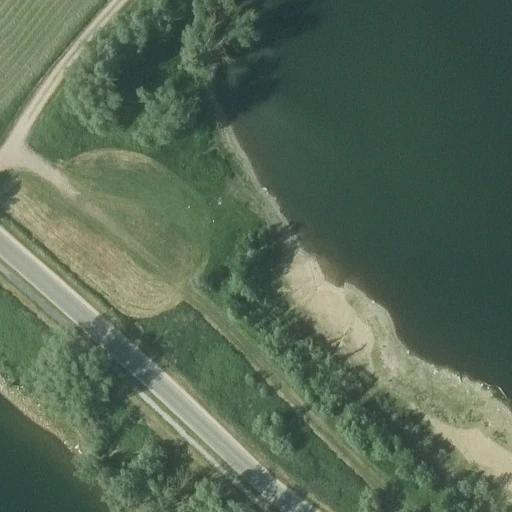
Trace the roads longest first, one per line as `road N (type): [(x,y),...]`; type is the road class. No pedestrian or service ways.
road 1 (unclassified): [(0,245),(299,511)]
road 2 (track): [(0,159),(125,0)]
